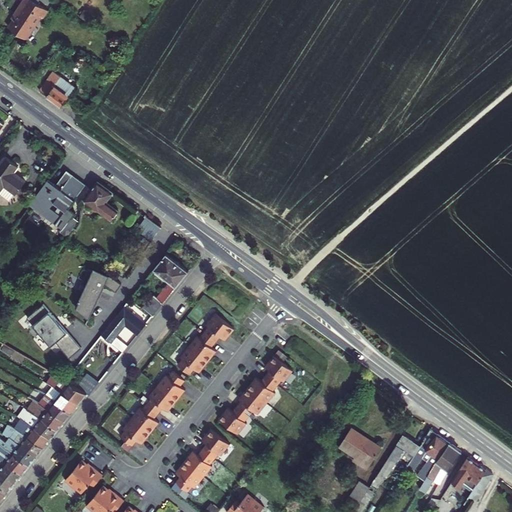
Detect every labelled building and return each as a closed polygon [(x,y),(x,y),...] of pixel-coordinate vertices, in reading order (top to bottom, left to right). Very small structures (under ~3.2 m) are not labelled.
[(21,16),(12,29),(29,40),(43,18),(47,21),(52,12),(34,0),(25,0),(17,13),(21,16)] [(55,70),(41,89),(63,108),(77,87),(55,70)] [(0,159),(0,190),(3,187),(14,195),(25,179),(14,171),(18,165),(3,155),(0,159)] [(54,232),(61,237),(74,221),(66,217),(71,212),(63,205),(78,185),(72,180),(60,170),(49,185),(41,179),(22,205),(55,230),(54,232)] [(91,181),(76,200),(103,219),(111,208),(100,201),(107,192),(91,181)] [(157,238),(163,225),(145,217),(139,230),(157,238)] [(161,253),(149,268),(162,280),(153,291),(149,289),(138,304),(149,312),(183,271),(161,253)] [(112,272),(98,264),(97,267),(92,264),(84,277),(88,280),(76,301),(90,310),(107,281),(115,287),(121,279),(112,272)] [(55,313),(41,297),(26,310),(32,318),(31,318),(38,327),(39,326),(50,339),(55,335),(60,341),(70,333),(64,326),(65,325),(55,313)] [(124,305),(101,333),(122,350),(128,344),(116,335),(125,324),(137,333),(145,322),(124,305)] [(80,341),(56,312),(55,313),(65,325),(64,326),(70,333),(60,341),(68,351),(80,341)] [(229,327),(211,314),(203,325),(204,326),(195,336),(194,336),(177,357),(178,358),(173,364),(185,374),(190,368),(194,371),(211,350),(207,346),(216,336),(220,339),(229,327)] [(288,369),(270,356),(261,367),(265,370),(256,380),(252,377),(235,399),(237,400),(228,411),(224,408),(215,419),(232,433),(241,422),(240,421),(249,410),(252,413),(270,391),(268,390),(277,379),(279,381),(288,369)] [(0,492),(82,391),(47,369),(39,381),(47,387),(42,395),(38,393),(32,402),(27,399),(22,407),(18,405),(12,415),(15,417),(9,427),(2,423),(0,426),(0,435),(1,436),(0,437),(0,492)] [(180,379),(168,370),(164,375),(163,374),(145,396),(146,397),(138,408),(136,407),(119,428),(120,430),(116,435),(127,445),(132,439),(136,443),(154,420),(150,417),(158,407),(162,410),(179,388),(176,385),(180,379)] [(90,393),(100,380),(89,371),(79,384),(90,393)] [(348,426),(335,444),(365,465),(377,446),(348,426)] [(455,449),(427,428),(415,446),(398,434),(366,483),(356,477),(340,501),(356,511),(357,511),(395,454),(405,461),(401,467),(409,471),(418,458),(422,461),(413,474),(421,479),(425,474),(431,477),(439,463),(445,468),(455,449)] [(224,442),(207,429),(198,440),(202,443),(193,454),(189,451),(172,472),(176,475),(171,481),(183,491),(188,485),(189,486),(206,464),(205,463),(214,453),(215,454),(224,442)] [(459,490),(450,504),(456,509),(463,497),(471,501),(488,473),(461,455),(446,480),(454,485),(456,482),(468,490),(465,494),(459,490)] [(76,459),(61,478),(77,491),(85,483),(88,486),(98,473),(88,465),(86,467),(76,459)] [(445,482),(437,494),(444,498),(451,485),(445,482)] [(98,485),(82,504),(92,511),(102,511),(106,508),(109,511),(119,499),(109,491),(108,493),(98,485)] [(231,499),(221,511),(253,511),(258,507),(242,493),(235,502),(231,499)]
